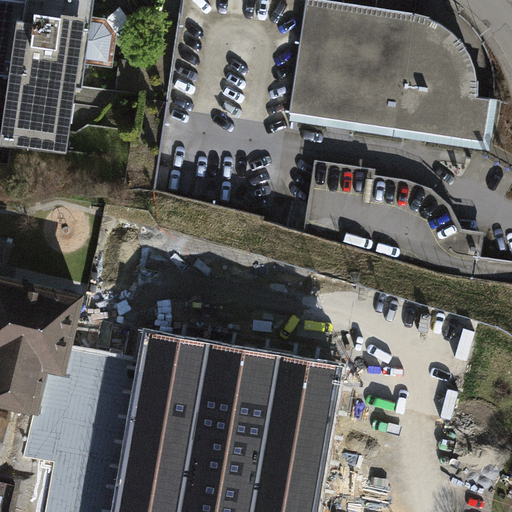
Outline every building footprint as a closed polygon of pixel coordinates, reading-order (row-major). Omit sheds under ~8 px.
[(0,0),(0,84),(17,87),(8,143),(77,153),(100,0),(33,0),(33,4),(7,0),(0,0)] [(322,0),(309,0),(292,114),(394,130),(411,14),(322,0)] [(394,130),(483,141),(490,100),(477,98),(474,72),(468,54),(452,30),(434,21),(411,14),(394,130)] [(360,173),(320,161),(305,235),(474,285),(487,240),(463,231),(447,201),(429,189),(394,181),(360,173)] [(161,370),(156,392),(156,395),(218,410),(251,270),(189,255),(188,259),(160,252),(144,318),(172,325),(161,370)] [(0,402),(36,410),(46,366),(61,370),(67,348),(79,296),(0,277),(0,402)] [(67,348),(61,370),(156,392),(161,370),(67,348)] [(137,474),(128,511),(173,511),(180,484),(137,474)]
